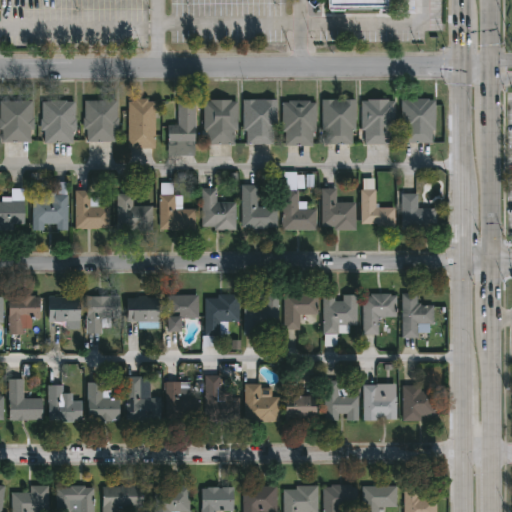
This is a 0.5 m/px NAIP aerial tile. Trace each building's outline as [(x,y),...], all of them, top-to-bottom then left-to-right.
[(388,0),(388,8),(326,8),(326,0),(388,0)] [(415,0),(412,0),(405,0),(405,11),(415,11),(415,0)] [(334,98),(334,100),(353,100),(353,131),(350,131),(350,144),(323,144),(323,130),(320,130),(320,98),(334,98)] [(64,99),(64,101),(73,101),(73,118),(74,118),(74,130),(71,130),(71,142),(42,142),(42,129),(39,129),(40,101),(64,99)] [(145,99),(145,102),(153,102),(153,148),(126,148),(126,102),(133,102),(133,99),(145,99)] [(275,99),(275,144),(244,144),(244,129),(241,129),(240,100),(275,99)] [(307,99),(308,102),(314,102),(314,131),(310,131),(310,145),(283,145),(283,131),(280,131),(280,101),(287,101),(287,99),(307,99)] [(427,99),(427,101),(433,101),(434,130),(431,130),(431,143),(403,143),(402,130),(400,130),(399,101),(406,101),(406,100),(427,99)] [(115,101),(116,130),(113,129),(112,141),(85,140),(85,129),(81,129),(83,100),(115,101)] [(229,101),(229,102),(235,102),(235,132),(233,132),(233,144),(205,143),(205,131),(201,131),(201,102),(208,102),(208,100),(229,101)] [(387,100),(387,102),(392,101),(393,129),(390,129),(390,144),(363,144),(363,131),(359,131),(359,102),(366,102),(366,100),(387,100)] [(0,101),(30,101),(30,119),(31,119),(31,128),(28,128),(28,142),(0,142),(0,101)] [(193,155),(166,156),(166,125),(175,125),(175,102),(193,102),(193,155)] [(294,171),(294,174),(302,174),(302,188),(295,188),(296,189),(297,201),(305,201),(305,209),(314,209),(315,231),(281,230),(279,171),(294,171)] [(171,182),(171,194),(180,195),(180,209),(193,209),(193,229),(158,229),(158,194),(159,194),(159,182),(171,182)] [(65,183),(65,229),(54,229),(54,223),(51,223),(51,231),(30,231),(30,199),(44,199),(44,192),(52,192),(52,183),(65,183)] [(255,184),(255,206),(275,206),(275,226),(240,228),(240,185),(255,184)] [(21,224),(0,223),(0,197),(9,197),(9,188),(22,189),(21,224)] [(215,188),(215,202),(234,201),(235,230),(212,230),(212,226),(200,226),(200,188),(215,188)] [(334,188),(334,201),(354,201),(354,229),(332,229),(332,226),(320,225),(320,188),(334,188)] [(374,189),(374,202),(377,202),(377,207),(393,207),(393,229),(379,229),(379,225),(359,225),(359,189),(374,189)] [(86,190),(87,197),(97,197),(97,206),(107,206),(107,227),(73,227),(73,190),(86,190)] [(131,193),(131,205),(150,205),(150,229),(115,229),(115,193),(131,193)] [(416,193),(416,208),(435,208),(435,223),(429,223),(429,229),(400,229),(400,193),(416,193)] [(389,293),(389,296),(394,296),(394,317),(377,317),(377,334),(361,334),(360,295),(368,295),(368,293),(389,293)] [(416,293),(416,302),(419,302),(419,305),(431,305),(432,323),(416,323),(416,337),(400,337),(400,294),(416,293)] [(177,331),(164,331),(165,295),(196,294),(196,317),(177,317),(177,331)] [(217,347),(201,347),(201,335),(203,335),(203,298),(216,298),(216,294),(237,294),(237,322),(226,322),(226,337),(217,337),(217,347)] [(277,329),(243,330),(242,294),(276,294),(277,329)] [(298,330),(282,329),(282,294),(316,294),(315,324),(298,324),(298,330)] [(355,294),(355,325),(348,325),(348,333),(336,333),(336,335),(335,335),(335,346),(322,346),(321,294),(333,294),(333,301),(341,301),(341,294),(355,294)] [(31,295),(31,296),(36,296),(36,318),(29,318),(29,327),(21,327),(21,334),(6,334),(6,297),(12,297),(12,295),(31,295)] [(100,333),(84,333),(83,296),(116,295),(117,318),(110,318),(110,327),(99,327),(100,333)] [(145,295),(145,298),(155,298),(156,329),(137,329),(137,321),(124,322),(124,298),(136,297),(136,295),(145,295)] [(75,329),(43,329),(42,296),(75,296),(75,329)] [(219,375),(219,397),(237,397),(237,420),(225,423),(220,423),(220,421),(204,421),(204,375),(219,375)] [(139,376),(139,398),(158,398),(158,421),(131,422),(131,419),(124,419),(124,376),(139,376)] [(21,379),(21,391),(29,392),(29,398),(39,399),(39,420),(6,419),(6,378),(21,379)] [(337,380),(337,388),(347,388),(347,396),(357,396),(357,421),(345,421),(345,414),(341,414),(341,420),(323,420),(322,397),(321,397),(321,380),(337,380)] [(100,381),(100,390),(107,390),(108,398),(117,398),(118,420),(86,421),(85,382),(100,381)] [(197,397),(197,418),(175,418),(175,421),(163,421),(164,381),(179,382),(179,397),(197,397)] [(420,421),(401,421),(400,385),(432,383),(432,390),(429,390),(429,415),(420,415),(420,421)] [(258,384),(258,396),(277,396),(277,421),(242,420),(242,384),(258,384)] [(60,385),(61,392),(69,392),(69,400),(79,400),(79,420),(46,420),(46,385),(60,385)] [(376,385),(376,395),(394,395),(394,419),(382,419),(382,417),(375,417),(375,420),(361,420),(361,397),(360,397),(360,385),(376,385)] [(298,387),(299,394),(313,394),(313,418),(283,419),(283,395),(288,395),(288,387),(298,387)] [(350,484),(350,487),(355,487),(355,503),(337,503),(337,511),(321,511),(321,487),(329,487),(329,484),(350,484)] [(418,484),(418,495),(421,495),(421,496),(435,496),(435,511),(402,511),(402,484),(418,484)] [(9,511),(9,492),(28,492),(28,485),(46,485),(46,503),(27,503),(27,511),(9,511)] [(83,485),(83,488),(91,487),(91,511),(54,511),(54,488),(83,485)] [(152,511),(152,489),(174,488),(174,485),(187,485),(188,511),(152,511)] [(118,511),(101,511),(101,486),(140,486),(140,508),(118,508),(118,511)] [(241,511),(241,486),(275,486),(275,511),(241,511)] [(281,511),(281,489),(294,489),(294,486),(316,486),(316,511),(281,511)] [(377,511),(360,511),(360,486),(395,486),(395,507),(377,507),(377,511)] [(231,487),(231,511),(214,511),(199,511),(199,488),(231,487)]
